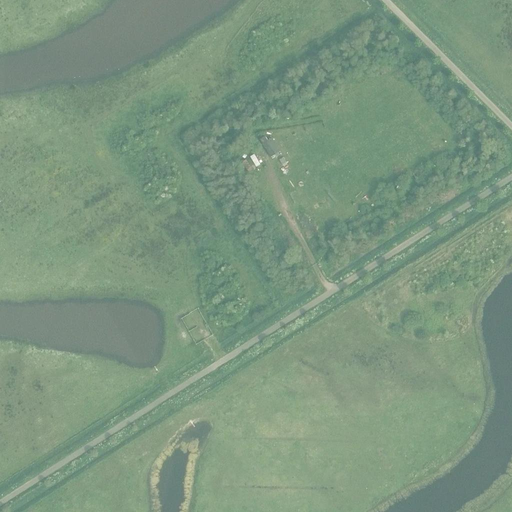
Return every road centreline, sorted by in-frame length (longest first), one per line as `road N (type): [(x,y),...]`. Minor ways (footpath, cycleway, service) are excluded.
road 1 (unclassified): [(0,504),(511,177)]
road 2 (unclassified): [(382,0),(511,130)]
road 3 (track): [(333,289),(284,215),(270,173)]
